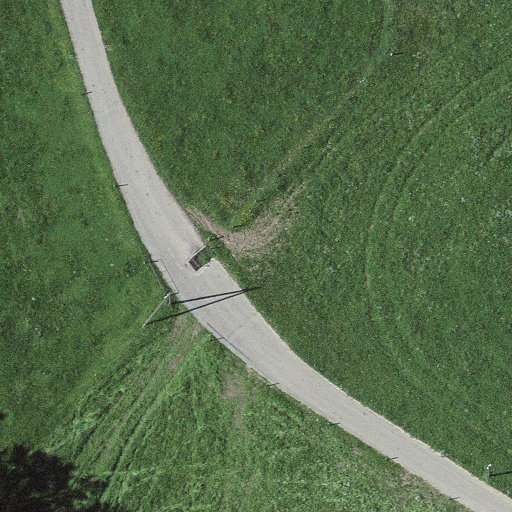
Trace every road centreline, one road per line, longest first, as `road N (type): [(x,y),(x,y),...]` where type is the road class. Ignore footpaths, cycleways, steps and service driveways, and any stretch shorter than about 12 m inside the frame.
road 1 (track): [(248,337),(201,302),(97,89),(70,0)]
road 2 (track): [(511,511),(248,337)]
road 3 (track): [(248,337),(253,511)]
